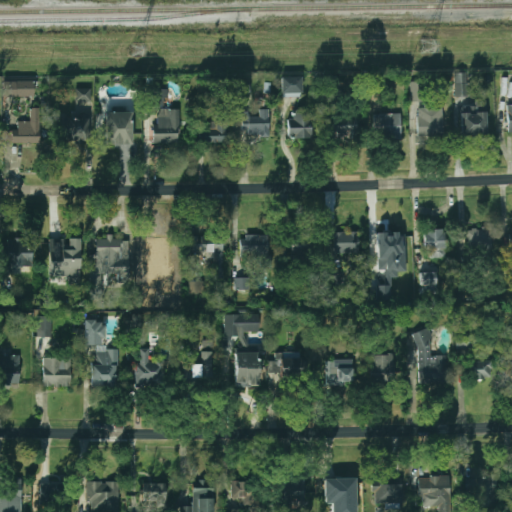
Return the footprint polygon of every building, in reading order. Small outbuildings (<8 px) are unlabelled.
[(466,96),(466,72),(454,72),(455,96),(466,96)] [(282,92),(301,92),(301,77),(282,77),(282,92)] [(34,96),(34,80),(2,81),(3,96),(34,96)] [(410,81),(410,101),(428,100),(427,80),(410,81)] [(250,82),(238,81),(237,96),(249,96),(250,82)] [(91,102),(90,88),(74,88),(75,102),(91,102)] [(153,106),(165,106),(166,89),(154,88),(153,106)] [(461,134),(486,134),(485,100),(474,100),(474,105),(461,105),(461,134)] [(40,108),(30,108),(30,121),(18,121),(17,130),(3,130),(3,143),(39,143),(40,108)] [(178,108),(158,109),(158,124),(153,124),(153,143),(179,142),(178,108)] [(418,136),(443,136),(443,108),(418,108),(418,136)] [(268,109),(258,109),(259,117),(248,117),(247,111),(241,111),(242,135),(269,134),(268,109)] [(290,138),(313,138),(313,109),(290,109),(290,138)] [(132,144),(132,112),(105,112),(105,144),(132,144)] [(374,113),(373,137),(400,137),(401,114),(374,113)] [(202,131),(202,143),(224,144),(226,115),(210,114),(209,132),(202,131)] [(358,136),(357,116),(330,117),(331,137),(358,136)] [(63,117),(63,141),(89,142),(90,118),(63,117)] [(463,230),(466,251),(491,247),(488,226),(463,230)] [(423,249),(432,249),(432,257),(443,258),(444,229),(423,229),(423,249)] [(333,232),(334,253),(358,252),(357,231),(333,232)] [(291,254),(308,254),(309,233),(292,232),(291,254)] [(377,232),(377,269),(384,269),(385,285),(375,285),(375,301),(390,301),(389,277),(397,277),(397,271),(405,271),(404,232),(377,232)] [(144,261),(168,261),(167,235),(143,236),(144,261)] [(268,267),(269,236),(240,235),(240,253),(251,254),(251,259),(259,259),(259,267),(268,267)] [(128,239),(113,239),(112,236),(92,237),(94,274),(129,273),(128,239)] [(213,254),(213,278),(223,277),(222,236),(190,237),(190,254),(213,254)] [(49,276),(68,277),(68,283),(79,284),(80,238),(67,238),(67,239),(49,239),(49,276)] [(3,274),(20,273),(20,267),(32,266),(31,239),(2,240),(3,274)] [(344,284),(344,270),(330,271),(330,285),(344,284)] [(420,272),(419,285),(435,285),(435,272),(420,272)] [(235,290),(249,290),(248,277),(234,277),(235,290)] [(224,314),(224,336),(239,336),(239,346),(245,346),(245,331),(259,331),(259,314),(224,314)] [(37,336),(51,337),(52,316),(37,316),(37,336)] [(84,345),(103,345),(103,320),(84,320),(84,345)] [(430,355),(430,330),(417,330),(416,382),(446,382),(447,355),(430,355)] [(456,334),(456,349),(473,349),(472,333),(456,334)] [(211,340),(201,340),(202,365),(191,365),(192,377),(213,376),(211,340)] [(116,385),(117,347),(95,347),(95,364),(91,364),(91,385),(116,385)] [(135,363),(134,381),(159,381),(159,362),(148,361),(149,348),(140,348),(139,363),(135,363)] [(234,352),(235,386),(259,386),(258,351),(234,352)] [(369,381),(385,381),(386,374),(392,374),(393,355),(370,354),(369,381)] [(0,382),(18,383),(19,356),(0,355),(0,382)] [(43,386),(69,386),(69,357),(42,358),(43,386)] [(281,357),(282,373),(300,372),(300,357),(281,357)] [(325,360),(326,385),(352,385),(352,359),(325,360)] [(269,372),(280,373),(281,361),(269,360),(269,372)] [(491,360),(469,361),(470,378),(492,378),(491,360)] [(418,477),(419,497),(422,497),(422,506),(438,506),(438,511),(450,511),(450,476),(418,477)] [(466,496),(477,495),(477,506),(495,506),(495,477),(466,478),(466,496)] [(324,479),(324,503),(331,503),(331,511),(355,511),(355,478),(324,479)] [(0,511),(20,511),(21,481),(0,480),(0,511)] [(179,505),(179,511),(212,511),(212,480),(199,480),(199,487),(192,487),(192,505),(179,505)] [(94,511),(119,511),(118,481),(86,482),(86,501),(94,501),(94,511)] [(254,481),(231,481),(231,498),(248,498),(248,511),(262,511),(262,493),(254,493),(254,481)] [(276,481),(277,507),(290,507),(290,501),(304,500),(304,481),(276,481)] [(59,484),(38,482),(37,498),(58,499),(59,484)] [(142,483),(143,504),(165,503),(165,482),(142,483)] [(402,502),(401,484),(374,484),(375,503),(402,502)]
